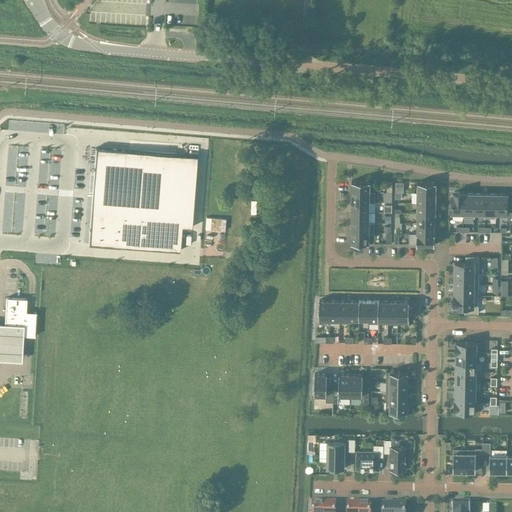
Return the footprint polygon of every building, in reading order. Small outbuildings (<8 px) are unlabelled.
[(96,148),(88,244),(180,251),(182,227),(192,228),(195,188),(197,156),(193,155),(96,148)] [(352,181),(351,192),(369,192),(369,186),(370,181),(352,181)] [(395,192),(403,192),(403,182),(395,182),(395,192)] [(418,182),(418,193),(436,193),(436,182),(435,182),(418,182)] [(351,192),(351,202),(352,202),(369,202),(372,202),(374,203),(374,197),(374,192),(372,192),(369,192),(351,192)] [(384,192),(384,202),(392,202),(392,192),(386,192),(384,192)] [(452,193),(452,215),(463,215),(464,193),(464,192),(454,192),(454,193),(452,193)] [(418,193),(417,203),(435,203),(436,193),(418,193)] [(463,215),(463,217),(474,217),(474,215),(474,194),(464,193),(463,215)] [(474,194),(474,215),(484,215),(485,215),(485,194),(474,194)] [(484,215),(484,218),(496,218),(496,215),(495,215),(496,194),(485,194),(485,215),(484,215)] [(496,194),(495,215),(496,215),(507,216),(507,194),(496,194)] [(352,202),(352,212),(369,212),(369,207),(369,202),(352,202)] [(417,203),(417,213),(435,213),(435,214),(435,203),(417,203)] [(369,222),(369,217),(369,212),(352,212),(351,222),(369,222)] [(417,213),(417,223),(435,224),(435,214),(435,213),(417,213)] [(351,222),(351,232),(373,233),(374,227),(374,222),(369,222),(351,222)] [(417,223),(417,233),(434,234),(434,233),(435,224),(417,223)] [(373,233),(351,232),(351,243),(369,243),(373,243),(373,233)] [(434,234),(417,233),(417,234),(411,233),(411,244),(417,244),(417,245),(418,245),(434,245),(435,245),(435,233),(434,233),(434,234)] [(455,262),(455,274),(474,274),(479,274),(479,256),(466,256),(466,262),(455,262)] [(455,274),(455,284),(474,285),(474,284),(474,274),(455,274)] [(455,295),(478,295),(479,284),(474,284),(474,285),(455,284),(455,295)] [(453,295),(453,305),(454,305),(454,306),(465,307),(465,313),(478,313),(478,295),(455,295),(453,295)] [(23,336),(25,336),(29,336),(32,336),(34,336),(35,314),(36,314),(36,312),(35,312),(30,312),(27,312),(25,312),(26,299),(6,298),(5,322),(5,324),(5,325),(23,327),(23,336)] [(330,323),(331,300),(325,300),(319,300),(319,311),(319,322),(325,322),(330,323)] [(340,323),(340,300),(335,300),(331,300),(330,323),(335,323),(340,323)] [(350,321),(350,319),(349,319),(350,300),(345,300),(340,300),(340,323),(345,323),(350,323),(350,321)] [(359,319),(359,300),(355,300),(350,300),(349,319),(350,319),(355,319),(359,319)] [(369,320),(369,300),(364,300),(359,300),(359,319),(364,320),(368,320),(369,320)] [(378,323),(379,301),(374,301),(369,300),(369,320),(368,320),(368,321),(368,323),(373,323),(378,323)] [(388,324),(388,301),(383,301),(379,301),(378,323),(383,323),(388,324)] [(397,324),(398,301),(393,301),(388,301),(388,324),(393,324),(397,324)] [(409,304),(409,301),(403,301),(398,301),(397,324),(403,324),(409,324),(409,320),(409,315),(410,315),(411,315),(411,311),(411,307),(410,307),(409,307),(409,304)] [(5,324),(5,322),(0,321),(0,358),(22,360),(23,336),(23,327),(5,325),(5,324)] [(456,347),(456,352),(479,353),(481,353),(481,343),(456,342),(456,347)] [(456,352),(456,362),(476,362),(476,363),(478,363),(479,353),(456,352)] [(456,362),(456,371),(476,372),(476,371),(476,363),(476,362),(456,362)] [(456,371),(456,381),(476,381),(476,382),(480,382),(481,371),(476,371),(476,372),(456,371)] [(408,382),(408,372),(386,372),(386,381),(408,382)] [(333,402),(333,390),(327,390),(327,374),(315,373),(314,390),(314,398),(321,398),(326,398),(326,402),(333,402)] [(339,398),(350,398),(351,374),(339,374),(339,390),(333,390),(333,402),(339,402),(339,398)] [(368,401),(369,390),(363,390),(363,374),(351,374),(350,398),(361,398),(362,398),(362,402),(368,402),(368,401)] [(408,392),(408,382),(386,381),(386,391),(408,392)] [(456,381),(455,391),(475,391),(476,382),(476,381),(456,381)] [(407,402),(408,392),(386,391),(386,401),(407,402)] [(455,399),(455,400),(480,401),(480,391),(475,391),(455,391),(455,399)] [(455,399),(454,410),(480,411),(480,401),(455,400),(455,399)] [(407,411),(407,402),(386,401),(386,411),(407,411)] [(391,440),(384,440),(384,453),(390,453),(390,470),(406,470),(406,446),(391,446),(391,440)] [(344,467),(345,442),(327,442),(327,468),(344,469),(344,467)] [(374,445),(374,451),(357,451),(356,469),(378,469),(378,457),(383,457),(383,445),(374,445)] [(476,450),(465,449),(464,471),(476,471),(476,453),(481,453),(481,448),(476,448),(476,450)] [(465,449),(453,449),(453,471),(464,471),(465,449)] [(489,472),(507,472),(507,455),(490,455),(489,472)] [(335,511),(336,504),(335,504),(333,504),(333,503),(327,502),(326,504),(324,504),(324,511),(335,511)]
